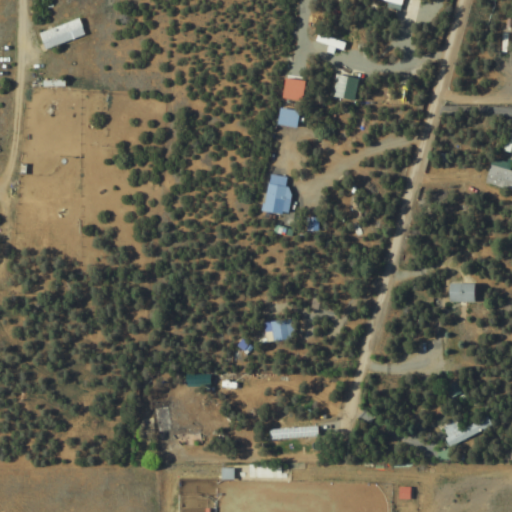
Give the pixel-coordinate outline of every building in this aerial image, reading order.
[(45,50),(87,33),(81,17),(39,34),(45,50)] [(325,47),(324,50),(337,55),(343,40),(315,29),(310,42),(325,47)] [(299,80),(279,78),(276,98),(297,101),(299,80)] [(292,128),(295,111),(275,107),(271,124),(292,128)] [(511,192),(511,168),(487,161),(480,184),(511,192)] [(259,211),(283,215),(287,187),(263,183),(259,211)] [(469,284),(439,284),(439,303),(469,303),(469,284)] [(290,341),(290,320),(260,320),(260,341),(290,341)] [(149,407),(151,431),(165,429),(166,435),(194,431),(191,402),(149,407)] [(445,447),(487,426),(482,416),(456,428),(453,421),(437,428),(445,447)] [(315,427),(264,427),(264,438),(315,438),(315,427)] [(405,499),(405,488),(394,488),(394,499),(405,499)] [(173,511),(173,493),(210,492),(210,511),(173,511)]
